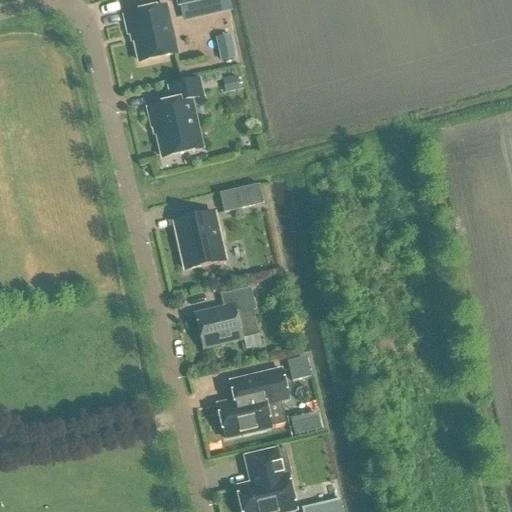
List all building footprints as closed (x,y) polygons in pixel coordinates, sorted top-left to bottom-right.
[(177,0),(179,7),(183,25),(222,16),(218,0),(177,0)] [(165,9),(125,18),(129,37),(134,36),(140,65),(175,57),(165,9)] [(0,117),(17,114),(10,85),(30,80),(29,76),(23,49),(4,54),(0,54),(0,117)] [(234,49),(218,52),(221,64),(236,61),(234,49)] [(236,79),(223,82),(226,96),(239,93),(236,79)] [(148,111),(152,130),(156,129),(163,160),(201,152),(190,103),(201,100),(197,83),(170,89),(173,105),(148,111)] [(67,177),(60,150),(32,157),(28,141),(0,147),(0,172),(14,170),(18,189),(67,177)] [(250,189),(219,197),(223,216),(255,209),(250,189)] [(186,273),(224,264),(213,216),(175,225),(186,273)] [(94,273),(88,246),(60,253),(55,237),(15,247),(21,271),(41,266),(46,285),(94,273)] [(279,278),(267,280),(268,289),(281,287),(279,278)] [(224,312),(196,319),(203,350),(242,341),(258,338),(252,314),(256,313),(251,291),(221,298),(224,312)] [(306,360),(303,361),(287,364),(292,385),(308,381),(311,380),(306,360)] [(217,408),(225,442),(271,431),(266,408),(288,403),(281,373),(250,380),(254,399),(217,408)] [(320,433),(321,432),(317,415),(316,415),(291,421),(295,439),(320,433)] [(254,487),(237,491),(241,511),(295,511),(288,480),(292,479),(285,451),(246,460),(246,462),(253,460),(257,481),(254,487)] [(337,503),(315,508),(316,511),(342,511),(340,503),(337,503)]
